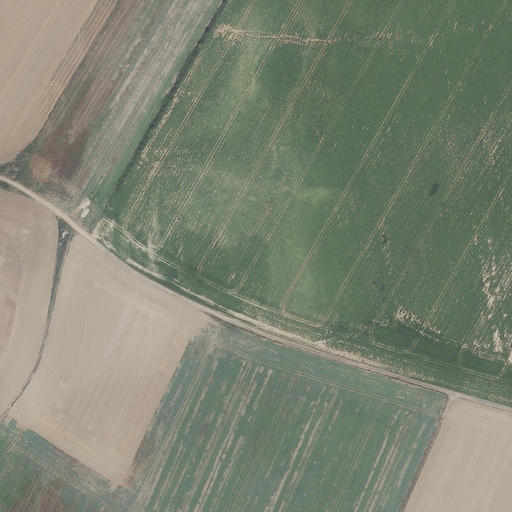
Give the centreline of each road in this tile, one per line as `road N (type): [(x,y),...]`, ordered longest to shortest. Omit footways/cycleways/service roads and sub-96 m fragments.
road 1 (track): [(511,410),(249,329),(130,270),(0,178)]
road 2 (track): [(399,511),(454,393)]
